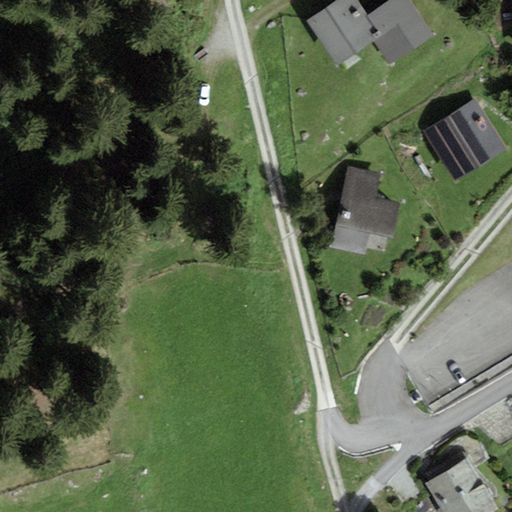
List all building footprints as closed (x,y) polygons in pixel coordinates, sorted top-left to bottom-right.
[(368,16),(356,0),(337,0),(307,22),(339,67),(373,42),(382,36),(368,16)] [(399,59),(434,34),(408,0),(389,0),(368,16),(382,36),(373,42),(390,65),(399,59)] [(506,149),(476,100),(424,132),(454,181),(506,149)] [(348,167),(330,246),(362,253),(367,232),(394,238),(401,205),(375,199),(380,175),(348,167)] [(494,511),(498,510),(469,457),(425,483),(442,511),(494,511)]
